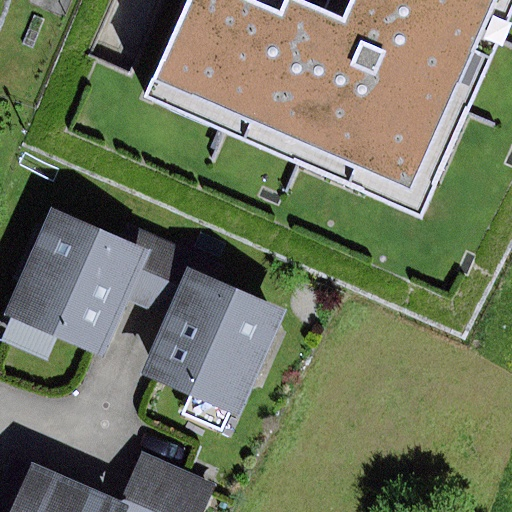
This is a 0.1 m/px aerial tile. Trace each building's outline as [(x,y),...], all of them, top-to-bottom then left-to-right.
[(511,0),(345,0),(336,22),(285,0),(182,0),(141,96),(418,215),(511,0)] [(138,248),(48,211),(4,317),(94,354),(118,296),(138,248)] [(138,248),(118,296),(166,316),(184,271),(191,254),(143,235),(138,248)] [(279,311),(184,271),(166,316),(139,377),(234,417),(279,311)] [(146,455),(124,505),(120,511),(196,511),(209,483),(146,455)] [(120,511),(124,505),(15,458),(0,493),(0,511),(120,511)]
